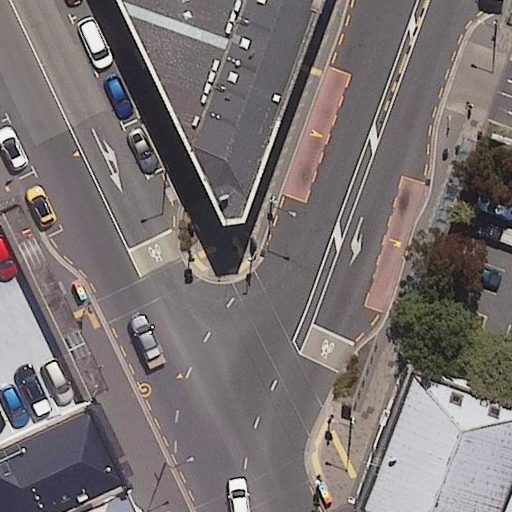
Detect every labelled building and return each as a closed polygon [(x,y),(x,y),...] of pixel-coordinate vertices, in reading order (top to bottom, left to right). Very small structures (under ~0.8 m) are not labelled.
[(117,0),(222,225),(245,223),(325,0),(117,0)] [(0,177),(0,204),(10,199),(0,177)] [(28,246),(0,258),(0,425),(91,383),(28,246)] [(511,511),(511,391),(409,356),(357,498),(363,511),(511,511)] [(91,383),(0,425),(0,511),(48,511),(133,474),(91,383)] [(150,511),(133,474),(48,511),(150,511)]
